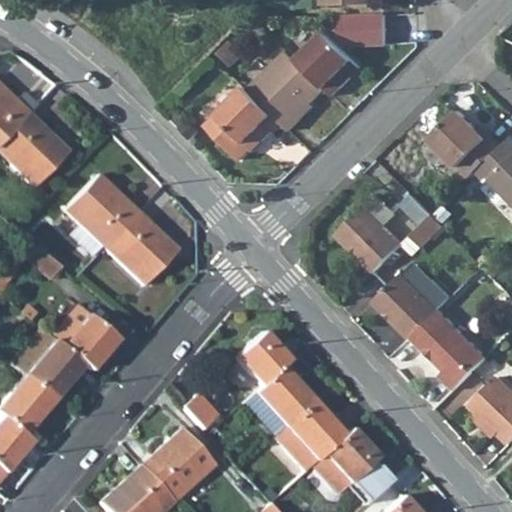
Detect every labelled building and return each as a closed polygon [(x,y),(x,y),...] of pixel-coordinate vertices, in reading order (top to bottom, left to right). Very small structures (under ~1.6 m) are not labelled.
[(356,45),(389,44),(388,14),(341,15),(342,30),(356,45)] [(331,36),(348,54),(356,47),(338,29),(331,36)] [(331,36),(326,32),(297,59),(325,88),(332,95),(361,67),(348,54),(331,36)] [(232,66),(245,53),(233,40),(219,53),(232,66)] [(297,59),(288,50),(249,89),(282,122),(290,130),(301,120),(297,116),(311,102),(325,88),(297,59)] [(249,89),(246,86),(206,125),(240,160),(251,150),(252,151),(282,122),(249,89)] [(0,141),(26,114),(0,89),(0,141)] [(297,116),(301,120),(315,106),(311,102),(297,116)] [(477,128),(460,110),(431,138),(471,178),(477,172),(503,147),(490,134),(486,138),(477,128)] [(0,141),(0,156),(32,187),(66,152),(26,114),(0,141)] [(477,128),(486,138),(490,134),(481,125),(477,128)] [(181,132),(191,141),(195,137),(186,128),(181,132)] [(511,137),(503,147),(477,172),(487,182),(490,180),(511,201),(511,137)] [(100,246),(102,248),(135,213),(95,175),(62,210),(78,224),(100,246)] [(433,215),(412,194),(401,205),(422,225),(433,215)] [(403,244),(366,206),(337,234),(374,272),(403,244)] [(433,215),(444,226),(453,217),(442,206),(433,215)] [(102,248),(142,285),(175,251),(135,213),(102,248)] [(433,215),(422,225),(412,235),(423,247),(444,226),(433,215)] [(67,236),(89,257),(100,246),(78,224),(67,236)] [(423,247),(412,235),(403,244),(414,255),(423,247)] [(23,258),(48,279),(58,267),(33,246),(23,258)] [(478,260),(484,266),(496,253),(491,248),(478,260)] [(415,263),(404,274),(439,309),(449,299),(415,263)] [(404,274),(403,273),(373,302),(409,339),(411,337),(439,309),(404,274)] [(511,295),(502,306),(511,315),(511,295)] [(49,337),(60,347),(86,316),(74,306),(49,337)] [(487,358),(439,309),(411,337),(444,371),(439,376),(454,390),(487,358)] [(81,365),(89,371),(115,339),(87,315),(86,316),(60,347),(81,365)] [(23,376),(52,400),(81,365),(60,347),(49,337),(37,328),(8,363),(23,376)] [(232,358),(259,387),(279,369),(287,362),(260,332),(232,358)] [(239,405),(270,439),(310,402),(279,369),(259,387),(239,405)] [(0,416),(0,417),(22,436),(52,400),(23,376),(0,402),(0,416)] [(511,389),(498,376),(470,405),(481,416),(499,433),(509,443),(511,440),(511,389)] [(180,408),(200,430),(215,417),(195,395),(180,408)] [(270,439),(301,473),(308,467),(341,437),(310,402),(270,439)] [(476,421),(494,438),(499,433),(481,416),(476,421)] [(0,476),(3,474),(30,442),(22,436),(0,417),(0,476)] [(138,466),(171,502),(212,465),(179,429),(138,466)] [(341,437),(308,467),(334,496),(347,484),(365,503),(389,481),(375,466),(373,468),(369,463),(375,459),(349,429),(341,437)] [(98,503),(105,511),(159,511),(171,502),(138,466),(98,503)] [(381,511),(413,511),(399,496),(381,511)]
